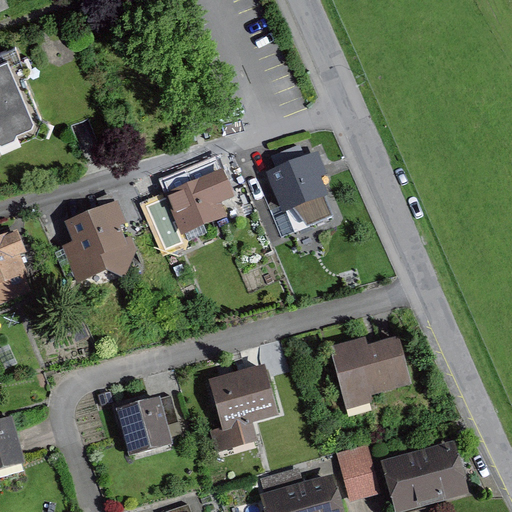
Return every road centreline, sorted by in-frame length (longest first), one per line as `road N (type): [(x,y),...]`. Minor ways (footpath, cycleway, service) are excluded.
road 1 (residential): [(426,295),(94,381),(77,392),(66,432),(93,511)]
road 2 (residential): [(0,211),(345,110)]
road 3 (unclassified): [(426,295),(511,483)]
road 4 (unclassified): [(345,110),(426,295)]
